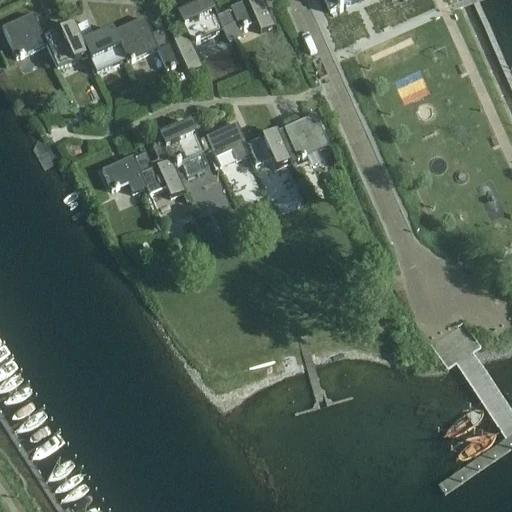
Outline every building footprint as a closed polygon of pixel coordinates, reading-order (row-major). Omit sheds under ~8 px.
[(222,17),(227,29),(235,25),(238,33),(255,25),(259,35),(274,29),(261,0),(255,0),(229,12),(230,14),(222,17)] [(321,0),(329,16),(365,0),(321,0)] [(227,29),(222,17),(215,21),(207,4),(176,18),(186,41),(187,40),(191,48),(221,35),(220,32),(227,29)] [(54,37),(51,29),(40,34),(32,17),(1,31),(15,62),(45,49),(46,49),(43,42),(54,37)] [(153,46),(165,41),(162,33),(150,38),(143,22),(113,35),(112,35),(125,64),(124,64),(126,67),(156,53),(153,46)] [(77,39),(89,33),(86,26),(74,31),(73,28),(54,37),(43,42),(46,49),(45,49),(51,63),(68,56),(72,66),(86,59),(87,59),(77,39)] [(112,35),(113,35),(111,32),(93,41),(89,33),(77,39),(87,59),(86,59),(90,67),(106,60),(111,70),(124,64),(125,64),(112,35)] [(201,71),(191,48),(187,40),(186,41),(168,48),(165,41),(153,46),(156,53),(166,75),(182,67),(187,78),(201,71)] [(426,63),(400,74),(406,90),(432,80),(426,63)] [(54,122),(59,129),(75,118),(71,111),(54,122)] [(286,158),(293,155),(297,163),(328,149),(314,118),(283,132),(288,143),(281,147),(286,158)] [(210,152),(205,140),(198,144),(189,125),(158,139),(161,147),(152,151),(157,161),(166,157),(169,164),(170,164),(172,170),(173,170),(210,153),(210,152)] [(254,146),(253,145),(248,134),(241,138),(236,127),(205,140),(210,152),(210,153),(219,173),(246,161),(251,171),(254,170),(249,158),(245,149),(254,146)] [(290,166),(286,158),(281,147),(288,143),(283,132),(253,145),(254,146),(245,149),(249,158),(254,170),(270,163),(275,173),(290,166)] [(136,170),(148,165),(145,157),(133,162),(132,160),(101,174),(110,195),(127,187),(131,198),(145,191),(136,170)] [(184,195),(173,170),(172,170),(170,164),(169,164),(151,172),(148,165),(136,170),(145,191),(149,199),(165,191),(170,202),(184,195)] [(506,254),(493,249),(490,258),(503,263),(506,254)]
